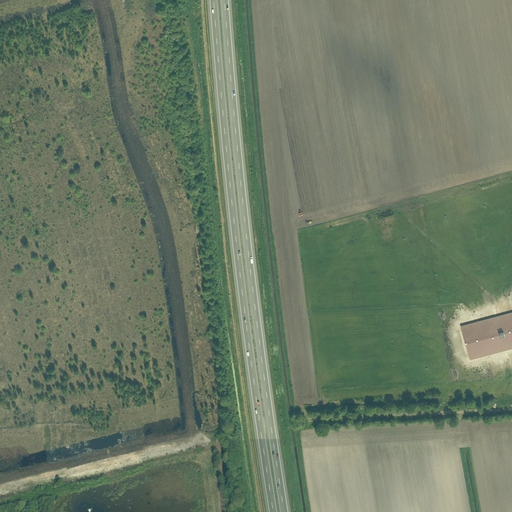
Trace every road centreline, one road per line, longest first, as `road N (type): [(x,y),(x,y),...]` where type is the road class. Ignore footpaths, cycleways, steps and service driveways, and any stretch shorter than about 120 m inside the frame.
road 1 (motorway): [(284,511),(224,0)]
road 2 (motorway): [(210,0),(269,511)]
road 3 (track): [(0,489),(210,437)]
road 4 (track): [(308,419),(511,410)]
